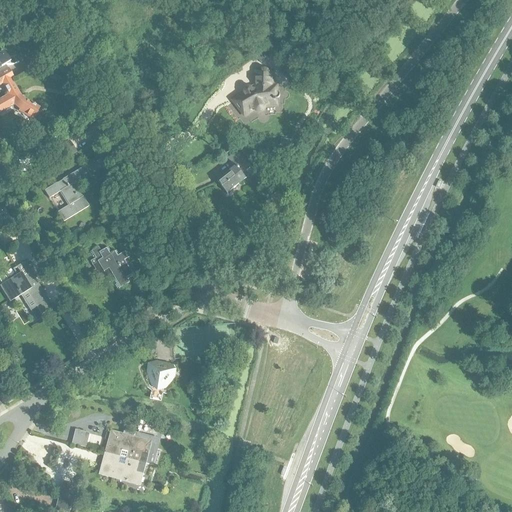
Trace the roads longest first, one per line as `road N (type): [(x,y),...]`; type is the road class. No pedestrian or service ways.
road 1 (unclassified): [(284,319),(329,164),(463,0)]
road 2 (residential): [(204,291),(192,239),(40,4)]
road 3 (secondary): [(453,130),(351,333)]
road 4 (secondary): [(362,337),(453,130)]
road 5 (residential): [(47,391),(204,291)]
road 6 (secondary): [(342,357),(286,511)]
road 7 (secondary): [(298,511),(353,361)]
road 8 (secondary): [(453,130),(511,25)]
